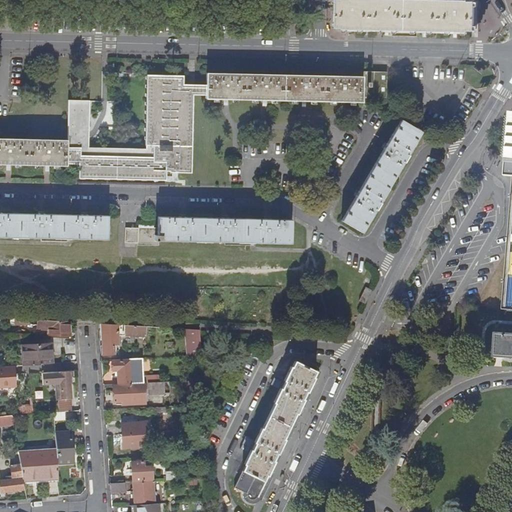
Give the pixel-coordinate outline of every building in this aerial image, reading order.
[(336,0),(336,27),(474,29),(474,0),(469,0),(336,0)] [(365,98),(385,99),(386,73),(366,73),(365,98)] [(205,86),(205,96),(205,100),(362,103),(362,78),(205,74),(205,86)] [(67,141),(66,165),(79,165),(78,179),(165,181),(165,172),(169,172),(169,173),(190,174),(192,96),(205,96),(205,86),(182,86),(182,77),(147,76),(145,146),(146,146),(146,150),(87,149),(89,102),(68,101),(67,141)] [(407,155),(420,132),(400,120),(386,144),(382,150),(383,150),(358,191),(354,197),(354,198),(341,221),(361,233),(375,210),(376,211),(380,204),(379,203),(403,162),(404,163),(408,156),(407,155)] [(0,165),(66,167),(66,165),(67,141),(0,139),(0,165)] [(0,237),(106,240),(107,217),(87,216),(86,215),(80,215),(79,216),(45,215),(44,215),(37,214),(37,215),(1,214),(0,213),(0,237)] [(290,244),(291,220),(271,220),(270,219),(264,219),(263,220),(228,219),(227,219),(220,218),(220,219),(185,218),(178,217),(178,218),(158,218),(158,229),(157,229),(137,228),(137,229),(125,228),(125,243),(138,243),(138,245),(159,246),(159,241),(252,243),(290,244)] [(20,318),(20,324),(37,324),(37,328),(48,329),(49,335),(69,335),(68,322),(48,320),(20,318)] [(102,346),(100,346),(100,353),(103,353),(103,354),(113,354),(112,343),(117,343),(117,335),(145,336),(146,326),(100,323),(102,346)] [(185,329),(187,356),(201,355),(199,330),(185,329)] [(511,358),(511,335),(496,334),(494,358),(511,358)] [(20,345),(21,365),(51,363),(50,343),(20,345)] [(142,358),(112,359),(112,370),(117,370),(118,384),(129,383),(133,383),(143,382),(142,358)] [(258,498),(318,372),(294,361),(291,367),(290,366),(284,379),(281,379),(277,387),(279,388),(273,401),(274,402),(262,428),(261,428),(255,441),(252,440),(248,448),(250,450),(244,463),(245,464),(234,487),(244,492),(244,495),(245,498),(247,500),(249,501),(253,501),(255,501),(257,499),(258,498)] [(0,366),(0,386),(15,386),(14,366),(0,366)] [(72,370),(41,372),(42,384),(55,384),(56,400),(58,400),(58,412),(71,411),(69,377),(72,376),(72,370)] [(133,383),(129,383),(129,385),(113,385),(114,402),(122,401),(122,404),(144,403),(144,388),(148,388),(148,394),(170,393),(169,381),(144,382),(144,384),(134,385),(133,383)] [(141,422),(121,423),(123,447),(131,447),(131,448),(138,447),(138,446),(148,446),(146,421),(144,421),(144,419),(141,419),(141,422)] [(55,449),(57,476),(58,476),(57,464),(72,463),(70,431),(54,432),(56,449),(55,449)] [(18,452),(23,480),(57,476),(55,449),(18,452)] [(148,466),(148,461),(131,462),(132,481),(152,480),(151,466),(148,466)] [(23,489),(20,464),(10,466),(12,479),(0,480),(0,484),(1,492),(23,489)] [(175,479),(175,470),(165,470),(166,479),(175,479)] [(154,501),(153,481),(132,482),(134,503),(154,501)] [(163,511),(162,503),(134,505),(134,511),(163,511)]
